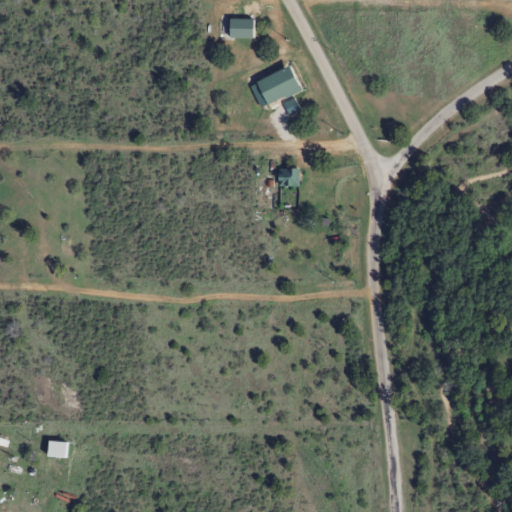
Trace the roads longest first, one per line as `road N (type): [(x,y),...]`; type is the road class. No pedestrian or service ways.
road 1 (residential): [(395,511),(373,279),(375,216),(383,187),(420,133),(511,65)]
road 2 (residential): [(375,216),(366,149),(287,0)]
